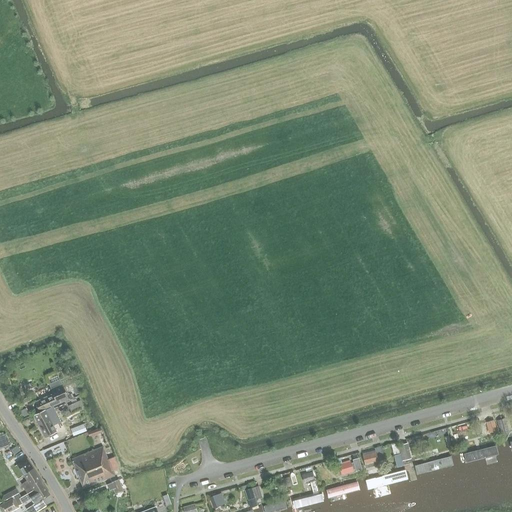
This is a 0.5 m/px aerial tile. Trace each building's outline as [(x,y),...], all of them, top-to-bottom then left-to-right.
[(64,391),(75,386),(72,380),(59,385),(62,392),(64,391)] [(69,399),(64,391),(62,392),(59,385),(49,389),(51,395),(37,401),(34,403),(39,412),(42,411),(53,407),(69,399)] [(82,407),(79,401),(67,406),(70,413),(82,407)] [(42,411),(39,412),(33,415),(45,438),(56,433),(53,426),(60,423),(53,407),(42,411)] [(509,438),(504,418),(496,420),(501,440),(509,438)] [(497,434),(493,420),(484,422),(488,437),(497,434)] [(84,424),(70,429),(73,436),(86,431),(84,424)] [(6,434),(0,435),(0,449),(10,446),(6,434)] [(410,459),(406,443),(397,445),(399,454),(401,461),(402,461),(410,459)] [(16,446),(10,450),(14,455),(20,451),(16,446)] [(102,447),(71,459),(83,488),(114,476),(111,469),(107,460),(102,447)] [(471,469),(505,459),(502,449),(469,459),(471,469)] [(375,451),(361,455),(361,457),(364,465),(378,461),(377,457),(375,451)] [(399,454),(394,456),(397,468),(403,466),(402,461),(401,461),(399,454)] [(451,457),(415,467),(417,476),(454,466),(451,457)] [(34,492),(44,486),(27,459),(17,465),(28,483),(23,487),(27,493),(28,494),(33,490),(34,492)] [(353,472),(350,462),(338,466),(340,475),(353,472)] [(406,471),(366,482),(368,491),(408,480),(406,471)] [(314,480),(312,472),(301,474),(303,483),(314,480)] [(115,493),(123,490),(118,480),(110,483),(111,483),(106,485),(108,491),(113,489),(115,493)] [(313,494),(318,492),(315,480),(309,482),(313,494)] [(357,483),(327,491),(329,499),(359,491),(357,483)] [(21,498),(19,499),(20,501),(22,504),(31,499),(34,504),(41,500),(48,495),(50,494),(44,486),(34,492),(33,490),(28,494),(27,493),(21,498)] [(261,497),(258,486),(251,488),(255,499),(261,497)] [(247,490),(244,490),(247,499),(249,508),(256,506),(254,497),(251,488),(247,490)] [(9,493),(11,497),(12,497),(12,496),(18,493),(16,489),(9,493)] [(11,497),(9,493),(2,496),(5,501),(11,497)] [(18,493),(12,496),(12,497),(13,498),(16,503),(18,506),(22,504),(20,501),(19,499),(21,498),(18,493)] [(219,506),(214,495),(208,497),(209,498),(213,508),(219,506)] [(322,495),(293,502),(295,510),(324,502),(322,495)] [(16,503),(13,498),(0,504),(0,511),(9,511),(18,507),(16,503)] [(285,501),(263,507),(264,511),(278,511),(287,509),(285,501)]
